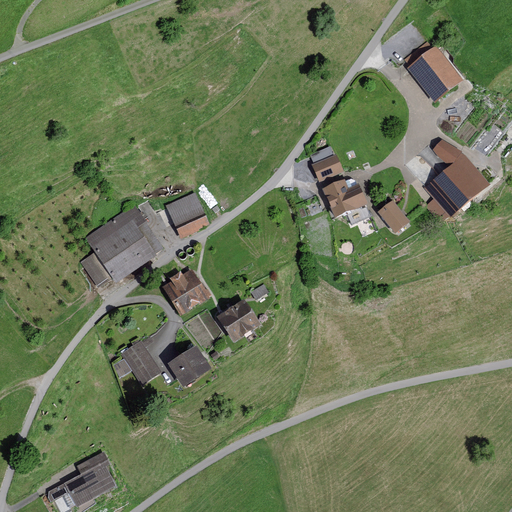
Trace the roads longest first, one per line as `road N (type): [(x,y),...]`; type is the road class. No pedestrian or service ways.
road 1 (residential): [(406,0),(277,182),(112,301),(61,357),(0,507)]
road 2 (residential): [(136,511),(267,430),(360,393),(511,362)]
road 3 (residential): [(0,59),(152,0)]
